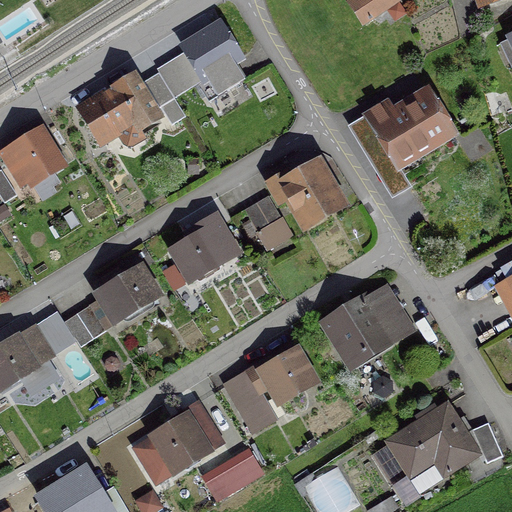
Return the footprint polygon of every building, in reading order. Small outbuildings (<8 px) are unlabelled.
[(351,0),(352,0),(367,23),(400,0),(351,0)] [(187,54),(158,72),(175,99),(204,81),(207,80),(218,98),(244,81),(234,64),(241,60),(220,26),(184,48),(187,54)] [(159,74),(144,83),(172,126),(185,117),(159,74)] [(101,142),(118,132),(125,144),(133,147),(145,139),(139,130),(159,117),(136,78),(82,111),(101,142)] [(365,116),(397,167),(453,132),(431,96),(395,118),(386,103),(365,116)] [(1,154),(21,188),(31,182),(33,186),(63,167),(43,134),(14,152),(11,148),(1,154)] [(280,205),(289,200),(305,227),(342,206),(318,165),(291,181),(286,173),(268,184),(280,205)] [(0,169),(0,204),(16,194),(0,169)] [(244,211),(267,249),(291,235),(268,196),(244,211)] [(190,240),(173,250),(191,282),(237,255),(215,217),(187,234),(190,240)] [(120,271),(93,287),(116,324),(160,297),(141,267),(124,277),(120,271)] [(365,302),(327,326),(351,364),(410,326),(401,312),(380,325),(365,302)] [(81,348),(106,331),(90,306),(64,323),(81,348)] [(36,367),(51,358),(33,329),(18,338),(17,337),(0,347),(0,391),(1,393),(37,369),(36,367)] [(272,359),(227,385),(253,432),(274,419),(259,393),(270,387),(279,403),(315,382),(297,352),(275,364),(272,359)] [(136,449),(157,483),(223,443),(199,403),(184,412),(187,417),(136,449)] [(420,490),(476,454),(447,407),(436,414),(432,407),(417,418),(421,424),(374,456),(393,487),(398,484),(411,503),(424,495),(420,490)] [(503,457),(488,424),(472,431),(487,464),(503,457)] [(208,482),(218,500),(262,474),(251,456),(208,482)] [(86,472),(41,500),(48,511),(102,511),(108,509),(86,472)] [(312,474),(295,484),(303,497),(318,485),(312,474)] [(367,511),(390,511),(398,508),(392,497),(367,511)]
